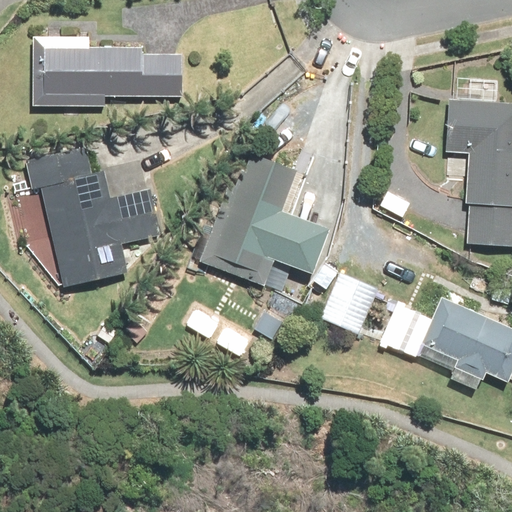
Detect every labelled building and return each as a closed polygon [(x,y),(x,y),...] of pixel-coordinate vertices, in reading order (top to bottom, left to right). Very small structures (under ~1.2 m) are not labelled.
[(99,36),(30,37),(31,108),(100,107),(100,99),(186,99),(185,50),(99,51),(99,36)] [(511,246),(511,101),(477,100),(446,99),(443,155),(472,156),(468,245),(511,246)] [(109,202),(96,151),(24,169),(30,192),(40,190),(65,289),(126,274),(119,246),(159,236),(148,192),(109,202)] [(232,179),(197,260),(260,287),(273,255),(317,273),(338,224),(281,200),(294,171),(252,153),(239,182),(232,179)] [(372,286),(342,271),(321,312),(351,328),(372,286)] [(484,382),(486,379),(506,387),(511,374),(511,326),(446,298),(422,350),(457,366),(455,370),(484,382)]
